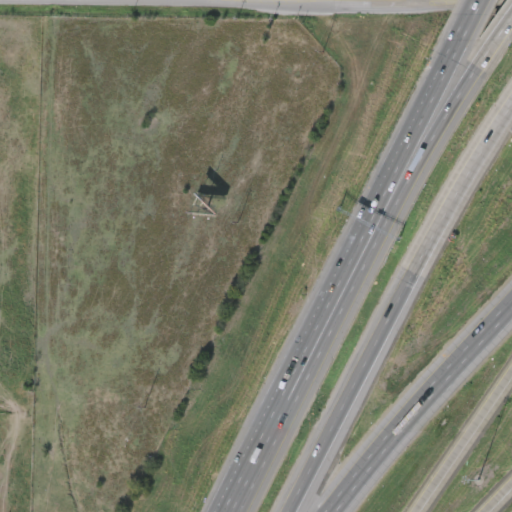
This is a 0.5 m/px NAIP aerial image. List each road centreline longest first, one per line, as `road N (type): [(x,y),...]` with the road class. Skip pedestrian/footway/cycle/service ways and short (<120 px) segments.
road 1 (tertiary): [(0,0),(511,2)]
road 2 (motorway): [(450,54),(279,390),(245,480)]
road 3 (motorway): [(474,72),(245,480)]
road 4 (motorway): [(289,507),(411,271),(511,103)]
road 5 (motorway): [(327,511),(511,303)]
road 6 (motorway): [(412,511),(511,367)]
